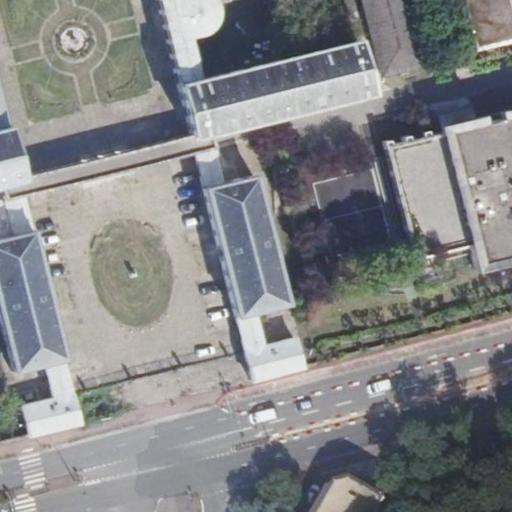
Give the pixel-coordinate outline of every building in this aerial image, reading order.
[(156,0),(176,80),(189,132),(15,177),(2,125),(0,117),(0,344),(7,371),(39,364),(42,380),(47,397),(16,405),(22,435),(76,422),(70,397),(68,389),(65,389),(62,375),(57,354),(58,353),(51,323),(27,229),(25,229),(18,196),(193,153),(200,184),(199,186),(231,317),(234,316),(238,333),(242,350),(240,350),(242,355),(248,380),(300,367),(293,338),(261,345),(257,329),(253,311),(284,303),(253,175),(223,180),(211,129),(360,92),(347,40),(197,76),(190,49),(212,43),(208,27),(210,25),(212,20),(213,15),(229,11),(225,0),(156,0)] [(398,0),(353,0),(373,79),(415,69),(398,0)] [(511,0),(457,0),(469,50),(511,41),(511,0)] [(511,109),(456,122),(380,141),(408,263),(468,248),(472,268),(511,258),(511,109)] [(511,263),(511,258),(472,268),(474,273),(511,263)] [(381,511),(387,503),(349,481),(336,486),(321,511),(381,511)]
